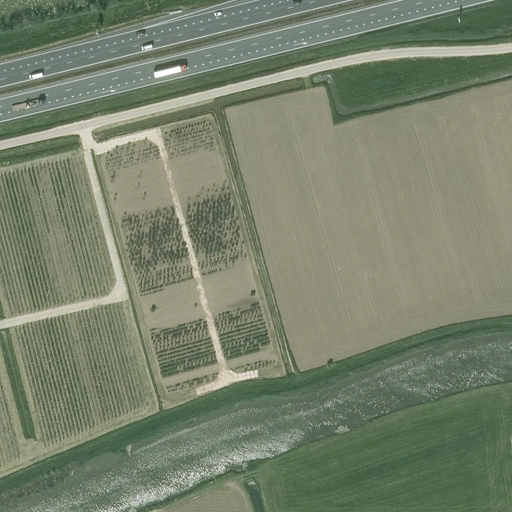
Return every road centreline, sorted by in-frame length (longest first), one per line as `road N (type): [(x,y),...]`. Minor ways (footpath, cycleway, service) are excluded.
road 1 (unclassified): [(0,145),(351,57),(511,47)]
road 2 (motorway): [(0,106),(433,0)]
road 3 (motorway): [(321,0),(0,80)]
